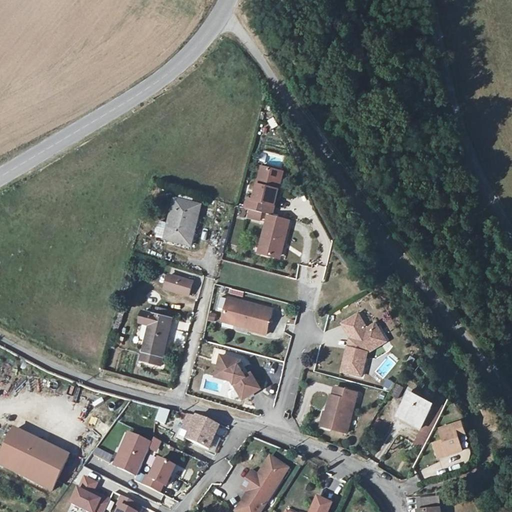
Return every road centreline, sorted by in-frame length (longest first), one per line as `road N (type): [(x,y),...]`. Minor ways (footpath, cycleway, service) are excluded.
road 1 (unclassified): [(223,22),(243,35),(418,279),(511,392)]
road 2 (primary): [(223,22),(162,81),(0,178)]
road 3 (unclassified): [(245,424),(82,379),(0,337)]
road 4 (unclassified): [(511,231),(459,121),(432,0)]
road 5 (residential): [(274,432),(310,282)]
road 6 (unclassified): [(397,511),(371,477),(274,432)]
